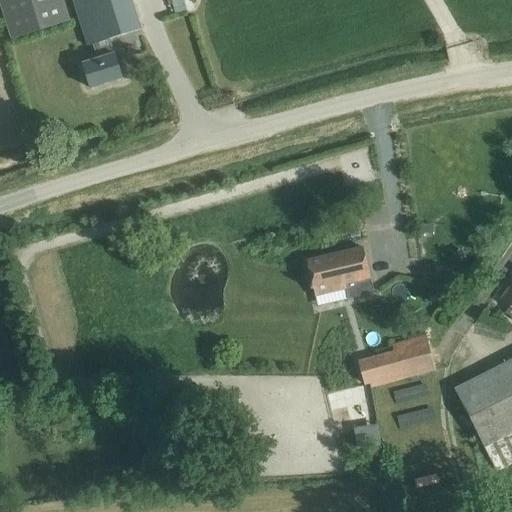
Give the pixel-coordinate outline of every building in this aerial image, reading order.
[(63,0),(0,0),(12,39),(70,21),(63,0)] [(132,0),(77,0),(91,43),(94,42),(99,59),(84,64),(91,88),(123,79),(110,39),(141,30),(132,0)] [(348,299),(374,293),(364,248),(308,261),(316,296),(346,289),(348,299)] [(511,285),(502,299),(511,306),(506,313),(511,317),(511,360),(456,390),(498,472),(511,465),(511,285)] [(372,387),(416,375),(435,370),(426,337),(392,346),(394,354),(360,363),(366,386),(371,385),(372,387)] [(0,381),(10,379),(0,339),(0,381)] [(382,445),(371,387),(328,396),(334,426),(349,423),(351,432),(357,431),(360,449),(382,445)] [(196,462),(185,463),(186,482),(198,481),(196,462)] [(162,477),(156,477),(157,487),(170,486),(170,488),(179,488),(177,469),(162,470),(162,477)] [(152,478),(141,478),(141,490),(152,490),(152,478)]
